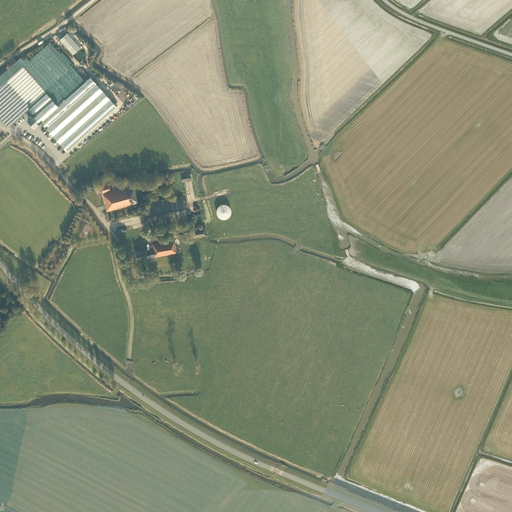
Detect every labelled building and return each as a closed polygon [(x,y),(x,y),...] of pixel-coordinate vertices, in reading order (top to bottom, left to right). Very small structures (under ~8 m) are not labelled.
[(67,32),(59,39),(73,54),(80,47),(67,32)] [(0,117),(8,126),(28,108),(34,115),(32,116),(38,123),(40,121),(67,151),(117,106),(90,76),(58,105),(23,66),(0,86),(0,117)] [(193,178),(185,179),(186,189),(193,189),(193,178)] [(109,183),(101,185),(107,211),(130,205),(130,203),(131,203),(131,204),(137,202),(133,186),(126,188),(125,186),(110,190),(109,183)] [(147,202),(152,227),(187,220),(182,196),(147,202)] [(224,204),(223,204),(222,204),(221,204),(220,205),(219,205),(218,206),(217,207),(217,208),(216,209),(216,210),(216,211),(216,212),(216,213),(217,214),(217,215),(218,216),(218,217),(219,217),(220,218),(221,218),(222,218),(223,219),(224,219),(225,218),(226,218),(227,218),(227,217),(228,217),(229,216),(229,215),(230,215),(230,214),(230,213),(231,213),(231,212),(231,211),(231,210),(231,209),(230,209),(230,208),(230,207),(229,206),(228,206),(228,205),(227,205),(226,204),(225,204),(224,204)] [(205,227),(192,230),(193,238),(206,235),(205,227)] [(153,250),(147,251),(147,250),(135,252),(137,261),(148,259),(148,257),(154,256),(154,257),(177,253),(175,244),(174,244),(173,239),(151,243),(153,250)]
